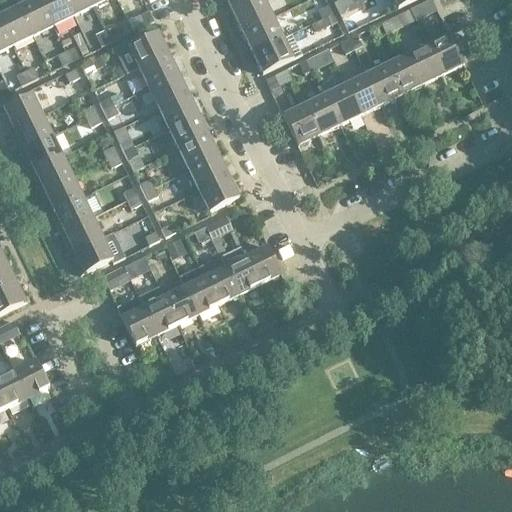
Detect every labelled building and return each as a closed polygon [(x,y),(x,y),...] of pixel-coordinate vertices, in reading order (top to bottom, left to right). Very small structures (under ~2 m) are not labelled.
[(52,28),(38,0),(37,0),(18,10),(32,39),(52,28)] [(73,18),(63,0),(38,0),(52,28),(73,18)] [(93,8),(89,0),(63,0),(73,18),(93,8)] [(110,0),(89,0),(93,8),(110,0)] [(261,0),(224,0),(231,15),(261,0)] [(272,20),(261,0),(231,15),(241,35),(272,20)] [(344,0),(333,5),(337,14),(348,9),(344,0)] [(391,0),(397,10),(396,10),(397,11),(419,0),(391,0)] [(422,6),(410,12),(415,22),(427,16),(435,12),(430,2),(422,6)] [(332,17),(327,8),(317,13),(321,22),(332,17)] [(352,17),(348,9),(337,14),(341,22),(352,17)] [(32,39),(18,10),(0,18),(0,25),(11,49),(32,39)] [(153,24),(148,13),(139,17),(144,28),(153,24)] [(336,25),(332,17),(321,22),(325,30),(336,25)] [(402,29),(397,18),(388,22),(394,33),(402,29)] [(282,41),(272,20),(241,35),(251,56),(282,41)] [(394,33),(388,22),(380,26),(385,37),(394,33)] [(0,54),(11,49),(0,25),(0,54)] [(114,30),(106,34),(111,45),(120,40),(114,30)] [(111,45),(106,34),(97,38),(103,49),(111,45)] [(128,50),(138,71),(167,57),(157,37),(157,36),(157,35),(127,50),(128,51),(128,50)] [(301,58),(290,36),(282,41),(251,56),(261,76),(262,77),(301,58)] [(79,37),(72,40),(80,57),(87,54),(79,37)] [(463,68),(447,37),(446,38),(426,48),(441,78),(461,68),(462,69),(463,68)] [(361,49),(356,38),(347,42),(353,53),(361,49)] [(68,40),(60,44),(64,53),(72,49),(68,40)] [(353,53),(347,42),(339,46),(344,57),(353,53)] [(441,78),(426,48),(406,58),(421,88),(441,78)] [(73,50),(65,54),(70,65),(79,61),(73,50)] [(70,65),(65,54),(56,58),(62,69),(70,65)] [(177,77),(167,57),(138,71),(148,91),(177,77)] [(320,69),(314,58),(306,62),(311,73),(320,69)] [(421,88),(406,58),(385,68),(400,98),(421,88)] [(311,73),(306,62),(298,66),(303,77),(311,73)] [(91,64),(80,69),(85,78),(95,72),(91,64)] [(400,98),(385,68),(365,78),(380,108),(400,98)] [(32,70),(24,74),(29,85),(38,81),(32,70)] [(79,80),(75,72),(64,77),(68,86),(79,80)] [(29,85),(24,74),(15,78),(21,89),(29,85)] [(187,98),(177,77),(148,91),(158,112),(187,98)] [(278,89),(273,78),(264,82),(270,93),(278,89)] [(380,108),(365,78),(344,88),(359,118),(380,108)] [(359,118),(344,88),(324,98),(339,128),(359,118)] [(0,112),(0,115),(9,134),(41,118),(31,98),(31,97),(0,112)] [(197,118),(187,98),(158,112),(168,132),(197,118)] [(339,128),(324,98),(303,108),(318,138),(339,128)] [(109,100),(98,105),(102,114),(113,109),(109,100)] [(97,117),(93,108),(82,113),(86,122),(97,117)] [(318,138),(303,108),(283,118),(282,118),(297,149),(298,149),(298,148),(318,138)] [(117,117),(113,109),(102,114),(106,122),(117,117)] [(101,125),(97,117),(86,122),(90,130),(101,125)] [(51,139),(41,118),(9,134),(19,155),(51,139)] [(207,139),(197,118),(168,132),(178,153),(207,139)] [(61,159),(51,139),(19,155),(29,175),(61,159)] [(217,159),(207,139),(178,153),(188,173),(217,159)] [(129,141),(118,146),(122,155),(133,149),(129,141)] [(117,157),(113,149),(102,154),(106,163),(117,157)] [(137,158),(133,149),(122,155),(127,163),(137,158)] [(121,166),(117,157),(106,163),(110,171),(121,166)] [(137,158),(127,163),(132,175),(143,170),(137,158)] [(71,180),(61,159),(29,175),(39,195),(71,180)] [(227,179),(217,159),(188,173),(198,193),(227,179)] [(237,200),(227,179),(198,193),(208,214),(208,215),(238,201),(237,200)] [(81,200),(71,180),(39,195),(49,216),(81,200)] [(149,182),(138,187),(142,196),(153,190),(149,182)] [(137,198),(133,190),(122,195),(126,204),(137,198)] [(157,199),(153,190),(142,196),(147,204),(157,199)] [(141,207),(137,198),(126,204),(130,212),(141,207)] [(91,221),(81,200),(49,216),(59,236),(91,221)] [(246,210),(235,215),(241,228),(252,222),(246,210)] [(101,241),(91,221),(59,236),(69,257),(101,241)] [(171,226),(160,232),(164,240),(175,235),(171,226)] [(211,238),(206,229),(193,236),(197,245),(211,238)] [(159,243),(155,234),(144,240),(148,248),(159,243)] [(111,261),(101,241),(69,257),(80,278),(112,262),(111,261)] [(172,246),(165,249),(172,264),(179,260),(172,246)] [(239,249),(219,259),(238,299),(258,289),(245,260),(239,249)] [(280,278),(266,250),(245,260),(258,289),(280,278)] [(160,251),(152,256),(157,265),(165,261),(160,251)] [(238,299),(219,259),(198,269),(217,309),(238,299)] [(142,261),(124,270),(131,284),(149,275),(142,261)] [(0,290),(15,283),(5,263),(0,265),(0,290)] [(217,309),(198,269),(178,279),(183,290),(197,319),(217,309)] [(122,270),(102,280),(109,295),(130,285),(122,270)] [(0,317),(26,305),(15,283),(0,290),(0,317)] [(197,319),(183,290),(163,300),(176,329),(197,319)] [(137,299),(115,310),(134,349),(156,339),(142,310),(137,299)] [(176,329),(163,300),(142,310),(156,339),(176,329)] [(7,327),(0,330),(0,345),(13,339),(7,327)] [(48,392),(34,363),(13,374),(27,402),(48,392)] [(27,402),(13,374),(0,380),(0,399),(6,412),(27,402)]
